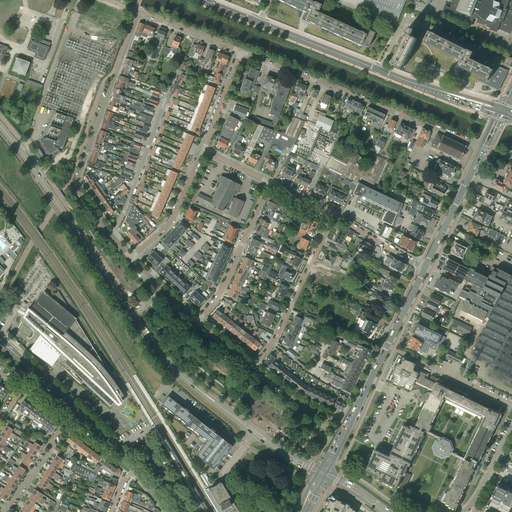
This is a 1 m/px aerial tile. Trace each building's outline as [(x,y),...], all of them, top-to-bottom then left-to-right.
[(44,6),(45,0),(22,0),(21,4),(19,4),(18,8),(33,13),(35,6),(37,7),(38,4),(44,6)] [(304,0),(278,0),(305,12),(302,18),(361,45),(361,44),(368,47),(374,33),(368,30),(365,36),(313,12),(314,9),(317,11),(320,5),(314,2),(313,4),(309,2),(304,0)] [(328,0),(395,27),(405,0),(413,0),(419,2),(419,0),(328,0)] [(511,35),(511,32),(511,0),(452,0),(447,14),(442,12),(442,13),(472,25),(474,18),(477,19),(476,22),(497,31),(498,29),(511,35)] [(141,32),(144,25),(138,23),(134,35),(138,37),(140,32),(141,32)] [(151,37),(154,29),(145,25),(141,36),(148,38),(149,36),(151,37)] [(466,51),(429,33),(426,32),(426,31),(416,26),(409,27),(408,29),(406,29),(403,34),(407,36),(402,45),(401,44),(400,47),(401,48),(392,65),(402,69),(417,39),(460,60),(458,66),(478,76),(477,79),(498,89),(506,71),(496,66),(493,71),(466,58),(467,57),(471,59),(474,52),(468,50),(465,56),(464,55),(466,51)] [(147,55),(155,58),(160,47),(159,47),(161,41),(162,41),(163,38),(165,33),(158,30),(156,36),(154,35),(151,44),(147,55)] [(178,48),(177,47),(181,39),(180,38),(178,37),(178,38),(175,36),(170,49),(170,50),(172,50),(172,51),(172,52),(173,53),(173,54),(174,54),(175,54),(176,54),(177,54),(178,54),(178,53),(179,53),(179,52),(179,51),(179,50),(179,49),(179,48),(178,48)] [(31,41),(28,49),(29,48),(36,51),(35,53),(36,53),(34,57),(44,61),(46,55),(49,48),(48,48),(50,43),(43,40),(42,43),(40,42),(39,44),(31,41)] [(190,49),(188,55),(192,57),(193,52),(201,55),(204,47),(196,45),(194,50),(190,49)] [(168,54),(170,50),(170,49),(165,47),(161,56),(165,58),(167,54),(168,54)] [(210,60),(214,51),(208,49),(205,59),(202,59),(199,66),(202,67),(204,63),(206,63),(208,59),(210,60)] [(510,65),(511,61),(511,58),(496,51),(494,56),(506,62),(506,63),(510,65)] [(217,73),(223,55),(218,53),(215,60),(218,61),(215,68),(216,68),(214,72),(216,73),(217,73)] [(217,73),(219,74),(220,69),(223,71),(229,57),(223,55),(217,73)] [(17,58),(12,71),(25,76),(30,63),(17,58)] [(132,61),(126,58),(123,65),(130,67),(132,64),(135,65),(136,61),(132,60),(132,61)] [(130,67),(123,65),(122,69),(133,73),(134,73),(136,74),(137,75),(138,73),(133,71),(130,69),(130,67)] [(253,86),(258,72),(250,69),(247,80),(244,79),(240,90),(247,92),(250,85),(253,86)] [(217,73),(216,73),(215,78),(213,83),(218,85),(219,82),(218,82),(221,75),(219,74),(217,73)] [(129,79),(119,76),(118,80),(132,85),(133,86),(134,84),(128,81),(129,79)] [(270,78),(266,76),(262,88),(270,91),(269,93),(274,94),(274,93),(275,94),(276,89),(279,90),(280,85),(278,85),(279,81),(275,79),(275,78),(271,76),(270,78)] [(132,85),(118,80),(116,84),(123,87),(127,88),(127,86),(131,88),(132,85)] [(281,82),(279,81),(278,85),(280,85),(279,90),(276,89),(275,94),(276,94),(274,100),(273,100),(271,105),(271,106),(268,114),(273,116),(273,117),(278,119),(283,104),(284,104),(291,85),(281,82)] [(298,95),(302,85),(300,84),(299,83),(298,83),(297,83),(294,90),(296,91),(294,95),(291,93),(288,99),(295,102),(298,96),(298,95)] [(123,87),(116,84),(115,88),(129,94),(130,91),(122,89),(123,87)] [(304,94),(306,86),(304,85),(302,85),(298,95),(298,96),(301,97),(303,93),(304,94)] [(291,110),(281,134),(295,139),(297,136),(302,139),(305,133),(305,131),(300,129),(306,116),(302,114),(310,96),(315,99),(318,91),(317,91),(317,90),(316,90),(315,90),(314,89),(313,91),(311,90),(310,93),(308,92),(307,96),(305,96),(298,112),(295,111),(291,110)] [(202,90),(201,93),(204,94),(203,96),(210,99),(213,93),(206,91),(205,91),(202,90)] [(123,96),(120,95),(113,93),(112,97),(124,101),(125,97),(123,96)] [(327,106),(331,97),(331,96),(328,95),(327,95),(324,94),(320,102),(318,101),(315,108),(319,110),(320,106),(326,108),(327,105),(327,106)] [(203,96),(201,102),(208,105),(210,99),(203,96)] [(127,102),(124,101),(112,97),(110,101),(120,104),(120,103),(126,105),(127,102)] [(348,113),(353,101),(352,100),(348,99),(343,110),(346,111),(344,114),(347,115),(348,113)] [(120,104),(110,101),(109,105),(123,110),(124,111),(124,108),(119,106),(120,104)] [(354,111),(358,103),(355,102),(353,101),(348,113),(350,114),(352,110),(354,111)] [(201,102),(199,108),(206,111),(208,105),(201,102)] [(359,117),(364,106),(360,104),(358,103),(354,111),(352,117),(355,119),(356,116),(359,117)] [(143,104),(141,108),(146,110),(152,112),(153,108),(143,104)] [(121,114),(123,110),(109,105),(107,109),(121,114)] [(232,114),(233,115),(244,119),(247,110),(235,105),(232,114)] [(367,107),(363,116),(366,118),(367,118),(367,119),(371,121),(376,111),(371,109),(367,107)] [(114,113),(106,111),(105,115),(120,121),(121,118),(113,116),(114,113)] [(371,122),(369,125),(375,128),(378,129),(380,124),(384,115),(380,113),(376,111),(371,121),(374,122),(374,123),(371,122)] [(197,113),(195,119),(202,122),(204,116),(197,113)] [(58,148),(62,150),(74,118),(66,115),(65,116),(61,128),(51,124),(50,127),(60,130),(56,141),(46,138),(39,142),(42,146),(41,147),(50,160),(60,153),(58,149),(58,148)] [(224,126),(237,132),(238,130),(244,119),(233,115),(232,117),(229,116),(224,126)] [(333,121),(324,117),(319,115),(314,127),(328,133),(333,121)] [(111,122),(103,119),(102,123),(117,129),(118,127),(112,125),(113,123),(111,122)] [(195,119),(193,125),(200,127),(202,122),(195,119)] [(391,132),(392,130),(396,122),(390,120),(386,129),(391,132)] [(117,129),(102,123),(100,128),(108,130),(108,129),(116,131),(117,129)] [(401,136),(406,126),(403,124),(403,125),(400,123),(395,133),(401,136)] [(190,124),(188,130),(190,131),(197,134),(200,127),(193,125),(190,124)] [(248,146),(243,155),(248,158),(247,160),(252,162),(252,163),(252,164),(253,164),(255,164),(259,156),(255,154),(254,155),(250,154),(253,148),(255,145),(258,138),(266,141),(283,150),(284,150),(286,146),(291,148),(295,139),(281,134),(258,125),(248,146)] [(237,132),(224,126),(219,137),(220,138),(216,145),(224,149),(228,141),(232,143),(234,139),(237,132)] [(406,126),(401,136),(408,140),(408,139),(410,140),(415,131),(409,128),(409,127),(406,126)] [(425,142),(427,143),(430,135),(429,134),(430,132),(429,132),(421,129),(415,145),(423,149),(425,142)] [(99,130),(98,135),(108,139),(113,141),(114,138),(108,136),(109,133),(99,130)] [(242,132),(238,130),(237,132),(234,139),(238,141),(236,145),(235,145),(233,149),(234,149),(232,153),(239,156),(243,148),(239,146),(243,137),(240,136),(242,132)] [(431,144),(431,146),(436,149),(435,149),(436,149),(439,151),(438,154),(442,156),(443,153),(444,153),(447,154),(447,155),(448,155),(451,156),(450,157),(451,157),(451,156),(453,157),(455,158),(454,159),(455,159),(455,158),(458,160),(458,161),(459,161),(459,160),(460,156),(463,158),(464,156),(465,153),(466,151),(463,150),(465,147),(466,147),(466,146),(465,146),(462,145),(462,144),(461,144),(461,145),(458,143),(458,142),(457,143),(454,141),(454,140),(453,141),(450,139),(451,139),(450,138),(450,139),(449,138),(450,138),(447,137),(446,137),(443,136),(443,135),(442,136),(437,133),(437,134),(434,139),(431,144)] [(184,139),(184,140),(191,142),(193,137),(187,134),(184,139)] [(183,142),(182,145),(188,148),(191,142),(184,140),(184,139),(182,138),(181,141),(183,142)] [(96,139),(94,144),(107,148),(109,149),(110,147),(106,145),(107,143),(103,142),(96,139)] [(381,149),(385,142),(378,139),(375,146),(380,148),(381,149)] [(409,142),(405,149),(410,151),(415,142),(412,141),(411,143),(409,142)] [(182,145),(179,150),(186,153),(188,148),(182,145)] [(283,150),(277,160),(279,161),(278,164),(282,166),(283,164),(287,156),(291,148),(286,146),(284,150),(283,150)] [(334,147),(331,154),(338,157),(341,151),(334,147)] [(93,148),(91,152),(102,156),(103,153),(99,152),(100,150),(93,148)] [(37,150),(36,151),(42,159),(43,158),(44,157),(39,149),(37,150)] [(178,153),(177,156),(184,159),(186,153),(179,150),(177,149),(176,152),(178,153)] [(331,154),(323,169),(332,173),(335,175),(346,180),(355,185),(357,183),(359,178),(374,186),(387,159),(377,154),(374,153),(371,160),(368,159),(366,164),(368,165),(367,166),(356,161),(355,165),(352,163),(349,162),(351,157),(346,155),(343,160),(338,157),(331,154)] [(356,154),(352,163),(355,165),(356,161),(357,160),(360,162),(362,157),(359,156),(356,154)] [(267,162),(265,167),(272,170),(274,167),(276,165),(275,164),(276,163),(269,160),(270,157),(266,155),(263,160),(267,162)] [(90,156),(88,160),(104,166),(105,164),(96,160),(97,158),(90,156)] [(177,156),(175,161),(181,164),(184,159),(177,156)] [(432,171),(449,179),(451,175),(452,176),(454,172),(453,171),(455,167),(438,159),(432,171)] [(181,164),(175,161),(172,167),(179,170),(181,164)] [(284,171),(282,175),(287,178),(286,179),(289,180),(289,179),(294,170),(286,166),(286,167),(285,166),(283,170),(284,171)] [(298,175),(295,182),(300,184),(303,178),(306,174),(302,172),(303,170),(299,168),(296,174),(298,175)] [(511,168),(503,183),(511,187),(511,168)] [(404,180),(408,172),(401,169),(397,177),(404,180)] [(99,170),(97,170),(95,171),(96,172),(92,175),(90,172),(83,177),(87,182),(95,176),(100,172),(101,171),(99,170)] [(170,171),(168,176),(175,179),(177,174),(170,171)] [(95,176),(87,182),(90,186),(96,182),(94,179),(96,178),(95,176)] [(166,182),(172,185),(175,179),(168,176),(166,182)] [(244,202),(235,198),(234,199),(232,197),(235,191),(237,192),(240,185),(220,176),(217,182),(220,183),(212,200),(199,193),(196,200),(207,205),(206,207),(212,210),(214,206),(223,210),(222,211),(227,214),(236,218),(244,202)] [(303,178),(300,184),(306,187),(309,181),(303,178)] [(502,185),(503,183),(496,179),(492,187),(495,188),(499,190),(500,188),(503,190),(505,186),(502,185)] [(346,180),(345,183),(350,185),(348,189),(353,191),(355,185),(346,180)] [(90,186),(93,191),(99,187),(100,187),(103,184),(104,183),(103,181),(98,184),(96,182),(90,186)] [(438,194),(441,196),(441,195),(443,195),(444,193),(443,192),(443,191),(444,190),(445,187),(442,185),(440,184),(440,185),(438,184),(438,183),(432,181),(428,189),(431,190),(431,191),(438,194)] [(166,182),(163,187),(170,190),(172,185),(166,182)] [(316,184),(313,191),(317,193),(321,185),(322,184),(319,182),(318,182),(317,184),(316,184)] [(358,183),(353,194),(355,195),(358,196),(387,210),(386,212),(385,212),(381,221),(391,225),(401,203),(358,183)] [(93,191),(97,195),(103,191),(106,189),(103,184),(100,187),(99,187),(93,191)] [(321,185),(317,193),(323,196),(324,193),(325,190),(327,191),(330,186),(326,184),(325,187),(321,185)] [(161,193),(167,196),(170,190),(163,187),(160,186),(157,191),(161,193)] [(331,190),(327,198),(328,198),(330,199),(333,200),(337,192),(331,190)] [(338,190),(337,192),(333,200),(340,204),(341,202),(342,202),(345,197),(346,194),(338,190)] [(103,191),(97,195),(100,200),(106,196),(103,191)] [(485,195),(484,197),(493,202),(495,198),(498,199),(500,195),(495,192),(493,195),(486,191),(485,194),(485,195)] [(161,193),(158,198),(165,201),(167,196),(161,193)] [(106,196),(100,200),(103,205),(109,200),(108,198),(110,196),(108,194),(106,196)] [(126,199),(124,196),(118,201),(115,203),(116,205),(122,201),(124,204),(126,199)] [(422,202),(421,203),(423,204),(430,207),(435,209),(438,203),(425,197),(424,199),(423,199),(422,202)] [(494,206),(492,205),(493,202),(484,197),(483,200),(482,199),(481,202),(493,208),(494,206)] [(158,198),(156,204),(163,207),(165,201),(158,198)] [(269,202),(266,208),(274,212),(276,207),(287,213),(289,207),(284,205),(285,203),(275,198),(274,200),(272,203),(269,202)] [(109,200),(103,205),(107,209),(113,205),(109,200)] [(410,206),(411,207),(428,216),(431,217),(431,215),(432,216),(434,212),(433,211),(424,206),(412,201),(410,206)] [(126,234),(130,239),(138,232),(135,229),(136,228),(134,226),(144,217),(132,203),(125,221),(125,222),(126,221),(132,227),(130,229),(130,230),(126,234)] [(156,204),(154,210),(160,212),(163,207),(156,204)] [(110,214),(116,210),(114,207),(113,205),(107,209),(110,214)] [(502,214),(501,216),(506,219),(510,211),(511,208),(506,206),(505,208),(502,214)] [(419,225),(424,227),(425,226),(426,226),(427,223),(428,223),(430,218),(428,217),(428,216),(411,207),(408,213),(414,216),(413,217),(411,220),(413,221),(419,225)] [(189,208),(187,213),(196,217),(199,212),(189,208)] [(266,208),(263,214),(266,215),(269,216),(272,218),(271,221),(276,223),(278,218),(280,214),(274,212),(266,208)] [(493,217),(490,215),(478,209),(478,210),(477,210),(476,213),(476,214),(473,212),(471,215),(474,217),(474,218),(475,219),(483,223),(483,224),(488,227),(490,222),(493,217)] [(160,212),(154,210),(151,215),(158,218),(160,212)] [(187,213),(185,217),(194,222),(196,217),(187,213)] [(306,225),(315,229),(317,223),(303,216),(302,219),(308,222),(306,225)] [(261,219),(259,225),(266,228),(270,230),(271,228),(272,228),(273,228),(274,228),(275,227),(275,226),(277,223),(276,223),(271,221),(270,223),(267,222),(264,221),(261,219)] [(181,222),(177,226),(186,234),(189,230),(181,222)] [(497,236),(498,233),(489,228),(480,224),(479,226),(472,222),(471,223),(471,222),(469,225),(470,225),(469,227),(468,227),(467,229),(468,230),(467,231),(477,236),(478,233),(488,238),(489,236),(501,242),(502,239),(497,236)] [(302,223),(298,232),(304,235),(306,231),(312,234),(315,229),(306,225),(302,223)] [(228,224),(226,229),(236,234),(238,229),(228,224)] [(410,235),(419,240),(419,239),(420,240),(422,237),(421,236),(421,235),(422,232),(418,230),(418,228),(414,226),(410,224),(407,229),(411,231),(410,235)] [(259,225),(255,233),(258,234),(262,236),(260,239),(267,242),(273,244),(274,241),(267,238),(270,230),(266,228),(259,225)] [(186,234),(177,226),(173,230),(181,237),(185,233),(186,234)] [(335,235),(345,239),(346,236),(349,238),(350,237),(351,237),(353,233),(354,234),(345,228),(344,230),(342,230),(342,231),(338,229),(338,230),(337,231),(335,233),(336,234),(335,235)] [(226,229),(224,234),(225,235),(226,234),(234,238),(236,234),(226,229)] [(173,230),(170,234),(178,242),(177,241),(181,237),(173,230)] [(140,235),(138,232),(130,239),(134,244),(137,241),(138,242),(143,238),(140,235)] [(304,235),(298,232),(296,236),(301,238),(298,243),(297,243),(295,247),(304,251),(309,241),(302,238),(304,235)] [(170,234),(166,238),(174,246),(178,242),(170,234)] [(225,235),(223,239),(232,243),(234,238),(226,234),(225,235)] [(343,243),(345,239),(335,235),(335,236),(334,236),(333,239),(333,240),(333,241),(338,243),(336,247),(346,251),(346,249),(347,248),(345,246),(346,245),(343,243)] [(402,236),(398,245),(400,246),(400,247),(402,248),(403,247),(411,251),(416,242),(411,240),(411,239),(408,238),(407,238),(402,236)] [(23,242),(20,238),(14,243),(18,247),(23,242)] [(171,250),(174,246),(166,238),(162,242),(165,245),(167,246),(170,249),(171,250)] [(252,239),(249,246),(258,249),(260,251),(262,245),(263,243),(257,240),(257,241),(255,240),(252,239)] [(369,252),(370,249),(371,246),(369,245),(369,244),(367,243),(366,243),(362,241),(361,244),(360,244),(360,245),(359,248),(367,253),(365,257),(369,259),(372,253),(369,252)] [(267,242),(266,246),(277,250),(278,247),(273,244),(267,242)] [(221,244),(219,249),(229,253),(231,248),(221,244)] [(461,247),(455,244),(453,248),(454,248),(452,253),(456,255),(461,258),(462,257),(467,259),(468,257),(463,255),(464,253),(467,254),(468,250),(466,249),(467,247),(462,244),(461,247)] [(282,245),(279,252),(283,254),(284,252),(292,255),(294,251),(282,245)] [(249,246),(247,251),(252,254),(250,256),(254,258),(256,254),(254,253),(255,253),(256,253),(258,249),(249,246)] [(216,253),(226,258),(229,253),(219,249),(220,249),(218,254),(216,253)] [(148,261),(151,263),(159,254),(155,250),(147,258),(149,260),(148,261)] [(216,253),(214,258),(224,263),(226,258),(216,253)] [(342,258),(339,257),(330,253),(329,255),(329,256),(329,257),(326,256),(325,257),(324,257),(323,259),(324,260),(323,262),(332,266),(334,263),(336,264),(337,261),(341,262),(342,258)] [(164,258),(159,254),(151,263),(153,265),(154,265),(156,267),(161,261),(163,263),(168,259),(165,257),(164,258)] [(383,264),(398,271),(401,272),(402,269),(404,270),(406,265),(394,259),(394,258),(388,255),(387,257),(386,258),(386,259),(383,264)] [(291,265),(293,266),(292,268),(296,269),(301,258),(295,256),(293,261),(290,259),(288,263),(291,265)] [(244,257),(242,263),(255,269),(256,266),(253,265),(255,262),(244,257)] [(215,259),(213,263),(222,268),(224,263),(214,258),(215,259)] [(469,293),(468,293),(466,292),(462,290),(459,296),(465,299),(458,315),(485,328),(476,345),(472,354),(495,365),(489,376),(511,386),(510,386),(511,386),(511,275),(492,266),(487,277),(475,271),(475,270),(477,270),(477,265),(475,265),(471,266),(469,268),(448,258),(445,262),(447,263),(444,269),(449,272),(473,283),(469,293)] [(170,261),(168,259),(163,263),(165,266),(159,272),(163,276),(171,267),(167,264),(170,261)] [(212,263),(209,268),(220,273),(222,268),(213,263),(212,263)] [(242,263),(239,268),(250,273),(251,269),(254,271),(255,269),(242,263)] [(386,279),(395,284),(398,279),(394,277),(395,276),(389,273),(390,272),(386,270),(387,268),(380,265),(378,270),(385,273),(384,274),(387,276),(386,279)] [(167,280),(175,271),(171,267),(163,276),(167,280)] [(317,274),(328,279),(331,274),(333,275),(335,271),(326,267),(324,270),(320,268),(320,269),(319,269),(317,272),(318,273),(317,274)] [(209,268),(207,273),(218,278),(220,273),(209,268)] [(239,268),(237,274),(250,279),(251,277),(248,276),(250,273),(239,268)] [(281,271),(278,276),(281,278),(284,279),(285,280),(290,282),(291,279),(292,279),(293,276),(293,275),(289,272),(284,270),(284,272),(281,271)] [(178,277),(181,273),(180,271),(178,273),(175,271),(167,280),(171,283),(178,277)] [(206,279),(205,281),(211,284),(212,281),(215,283),(218,278),(207,273),(205,278),(206,279)] [(237,274),(235,279),(243,283),(244,283),(246,280),(249,281),(250,279),(237,274)] [(328,279),(317,274),(317,275),(316,275),(314,278),(315,278),(315,280),(318,281),(317,285),(326,289),(328,285),(326,284),(328,279)] [(178,277),(171,283),(175,287),(181,280),(178,277)] [(175,287),(179,291),(187,282),(183,278),(181,280),(175,287)] [(457,285),(443,278),(441,281),(438,279),(435,286),(448,292),(451,285),(456,287),(457,285)] [(235,279),(232,285),(245,290),(248,291),(249,289),(243,286),(244,283),(243,283),(235,279)] [(363,284),(358,281),(352,279),(350,282),(361,287),(363,284)] [(376,285),(387,291),(388,289),(392,291),(395,284),(386,279),(384,283),(382,282),(380,285),(377,284),(376,285)] [(191,286),(187,282),(179,291),(183,295),(189,288),(192,290),(197,284),(195,282),(191,286)] [(277,282),(277,283),(275,286),(286,291),(287,287),(277,282)] [(197,284),(192,290),(194,292),(189,298),(191,300),(190,300),(193,303),(201,293),(197,289),(199,286),(197,284)] [(232,285),(230,290),(239,294),(240,291),(244,292),(245,290),(232,285)] [(275,294),(282,297),(286,291),(275,286),(274,289),(277,290),(275,294)] [(230,290),(227,296),(240,301),(241,299),(237,298),(239,294),(230,290)] [(122,401),(120,397),(123,396),(119,389),(115,383),(111,377),(106,371),(102,366),(103,364),(76,320),(77,319),(71,314),(71,313),(58,291),(52,298),(44,291),(28,310),(28,309),(27,311),(26,310),(23,315),(24,316),(43,335),(34,347),(49,358),(47,360),(55,366),(58,363),(64,367),(64,368),(80,384),(83,381),(111,407),(115,401),(118,404),(122,401)] [(384,301),(385,299),(377,295),(368,291),(366,294),(373,297),(373,298),(375,299),(373,302),(372,301),(370,305),(371,306),(382,311),(386,302),(384,301)] [(206,298),(201,293),(193,303),(195,305),(196,304),(198,306),(206,298)] [(446,301),(448,298),(439,294),(438,297),(432,294),(431,295),(429,296),(429,299),(429,300),(439,305),(440,302),(443,303),(445,300),(446,301)] [(266,305),(276,310),(279,305),(269,300),(266,305)] [(439,305),(429,300),(428,301),(428,300),(426,302),(426,305),(426,306),(432,309),(430,312),(434,314),(437,315),(440,309),(437,308),(439,305)] [(216,321),(221,324),(227,317),(227,316),(225,315),(225,314),(228,310),(226,308),(222,314),(216,321)] [(430,312),(424,309),(424,310),(423,310),(422,311),(421,314),(422,314),(421,315),(434,321),(437,323),(439,319),(435,318),(437,315),(434,314),(430,312)] [(222,314),(217,310),(212,317),(214,318),(214,319),(215,320),(216,320),(216,321),(222,314)] [(266,312),(264,317),(271,321),(274,315),(266,312)] [(370,335),(376,324),(367,320),(369,315),(363,312),(360,319),(364,321),(360,330),(361,330),(360,333),(364,334),(365,332),(370,335)] [(226,328),(231,332),(236,325),(236,324),(237,323),(237,322),(235,321),(235,320),(237,317),(236,316),(231,321),(226,328)] [(295,316),(293,322),(300,325),(302,326),(304,323),(305,321),(311,324),(313,321),(304,317),(302,319),(297,317),(295,316)] [(231,321),(227,317),(221,324),(223,326),(223,327),(225,328),(226,328),(231,321)] [(271,321),(264,317),(261,323),(269,327),(269,326),(270,327),(271,324),(270,324),(271,321)] [(472,328),(454,319),(451,326),(457,329),(457,330),(462,333),(462,332),(469,335),(472,328)] [(236,325),(231,332),(233,333),(233,334),(234,335),(235,335),(235,336),(241,329),(238,326),(242,321),(240,320),(236,325)] [(291,324),(290,327),(297,331),(300,332),(302,326),(300,325),(293,322),(291,324)] [(415,328),(413,333),(415,334),(438,345),(441,347),(445,337),(441,335),(422,326),(417,324),(415,328)] [(243,326),(241,329),(235,336),(240,339),(246,332),(243,330),(245,328),(243,326)] [(290,327),(287,333),(297,338),(300,332),(297,331),(290,327)] [(269,333),(266,331),(263,330),(258,336),(263,340),(269,333)] [(245,343),(250,347),(255,340),(252,338),(256,332),(255,331),(250,336),(245,343)] [(250,336),(246,332),(240,339),(242,341),(242,342),(244,343),(245,343),(250,336)] [(286,335),(285,338),(285,339),(292,342),(294,339),(297,340),(300,342),(301,339),(297,338),(287,333),(286,336),(286,335)] [(408,341),(407,344),(408,345),(425,354),(429,347),(431,347),(430,348),(435,351),(436,350),(438,345),(415,334),(414,337),(412,336),(410,341),(408,341)] [(323,341),(322,341),(325,337),(320,335),(317,340),(321,344),(323,341)] [(255,340),(250,347),(252,349),(253,350),(254,350),(254,351),(262,341),(260,339),(258,342),(255,340)] [(285,339),(282,344),(292,349),(294,346),(297,347),(298,345),(292,342),(285,339)] [(339,343),(335,341),(333,340),(329,349),(334,352),(335,352),(337,347),(343,349),(344,346),(343,345),(339,343)] [(346,345),(354,348),(356,344),(348,340),(348,341),(346,345)] [(367,357),(370,350),(361,346),(358,352),(367,357)] [(286,352),(289,354),(294,358),(296,356),(288,349),(286,352)] [(275,358),(277,355),(279,353),(277,351),(273,356),(272,356),(270,354),(264,362),(264,363),(268,366),(269,366),(273,360),(275,358)] [(449,351),(446,356),(446,357),(449,358),(448,359),(449,360),(450,360),(451,361),(452,359),(460,364),(461,362),(463,363),(465,359),(463,358),(460,356),(449,351)] [(354,354),(352,357),(354,359),(364,363),(367,357),(358,352),(357,355),(354,354)] [(391,381),(391,382),(393,383),(394,382),(399,385),(400,385),(405,388),(405,387),(406,385),(407,384),(410,385),(409,387),(410,386),(411,386),(413,386),(415,381),(420,371),(420,370),(417,369),(417,368),(415,371),(414,370),(413,369),(416,364),(411,362),(411,361),(410,361),(405,359),(405,358),(404,357),(402,357),(402,358),(402,359),(402,360),(402,361),(401,364),(398,363),(396,367),(397,368),(396,370),(395,370),(393,375),(395,376),(393,379),(391,380),(391,381)] [(340,358),(339,361),(350,366),(360,371),(362,365),(364,363),(354,359),(353,361),(352,363),(340,358)] [(269,366),(274,370),(278,364),(273,360),(269,366)] [(279,374),(283,368),(285,366),(280,362),(278,364),(274,370),(279,374)] [(322,363),(320,368),(321,368),(329,372),(332,367),(322,363)] [(347,372),(346,374),(356,379),(358,375),(360,371),(350,366),(349,370),(348,372),(347,372)] [(283,378),(288,372),(283,368),(279,374),(283,378)] [(376,449),(374,453),(376,454),(373,461),(371,460),(367,467),(369,468),(368,471),(375,475),(375,474),(377,475),(376,478),(380,480),(381,478),(386,480),(387,481),(386,483),(393,487),(395,484),(398,486),(401,480),(401,479),(401,478),(402,476),(403,476),(405,473),(405,472),(407,469),(404,468),(406,465),(408,466),(410,462),(411,462),(412,459),(410,457),(413,451),(416,452),(419,445),(417,444),(419,439),(420,437),(422,439),(424,435),(421,433),(420,433),(421,430),(422,431),(426,432),(430,435),(434,436),(435,437),(436,438),(437,438),(436,440),(436,441),(434,444),(434,445),(433,447),(435,454),(442,458),(445,457),(447,456),(449,455),(450,454),(451,453),(460,458),(460,459),(455,468),(458,469),(450,487),(446,493),(445,492),(441,500),(446,502),(446,504),(449,505),(449,506),(451,508),(452,508),(453,507),(456,508),(456,510),(472,476),(474,477),(475,477),(477,473),(478,471),(477,471),(476,470),(476,469),(472,468),(474,466),(476,464),(477,464),(496,424),(501,414),(497,411),(496,411),(497,409),(495,408),(494,410),(489,408),(492,403),(483,399),(479,397),(474,395),(469,392),(451,383),(449,387),(444,384),(445,383),(444,383),(443,382),(442,384),(437,382),(437,381),(438,379),(431,375),(429,380),(427,379),(429,374),(426,373),(426,374),(420,371),(415,381),(433,390),(431,393),(428,392),(427,395),(426,395),(425,398),(426,398),(424,401),(427,402),(420,416),(415,425),(416,425),(416,424),(420,426),(419,427),(420,427),(419,430),(411,425),(411,426),(410,425),(409,428),(408,427),(407,426),(404,425),(402,429),(404,430),(401,436),(399,435),(395,442),(398,444),(395,450),(392,449),(390,453),(392,453),(391,457),(387,455),(386,458),(383,456),(384,454),(385,454),(381,452),(379,451),(379,450),(378,450),(377,450),(376,449)] [(283,378),(288,382),(293,376),(288,372),(283,378)] [(329,372),(327,377),(334,380),(332,384),(340,388),(346,391),(349,393),(353,384),(342,379),(329,372)] [(344,375),(342,379),(353,384),(356,379),(346,374),(345,376),(344,375)] [(293,386),(298,380),(293,376),(288,382),(293,386)] [(293,386),(298,389),(303,384),(298,380),(293,386)] [(303,394),(309,396),(313,388),(315,385),(312,383),(311,386),(311,387),(307,386),(307,387),(303,394)] [(303,394),(307,387),(303,384),(298,389),(303,394)] [(313,388),(309,396),(314,399),(318,391),(319,390),(316,389),(316,390),(313,388)] [(318,391),(314,399),(320,402),(324,394),(324,393),(322,391),(321,392),(318,391)] [(324,394),(320,402),(325,404),(329,396),(330,395),(327,394),(327,395),(324,394)] [(347,398),(339,394),(338,396),(333,406),(342,411),(345,404),(344,404),(347,398)] [(329,396),(325,404),(331,407),(335,398),(330,395),(329,396)] [(164,406),(200,435),(198,439),(201,441),(203,443),(204,444),(196,454),(203,460),(204,459),(207,461),(206,463),(213,469),(216,465),(215,464),(219,459),(221,460),(224,455),(223,454),(227,449),(228,450),(232,446),(222,438),(221,436),(220,435),(218,435),(210,429),(209,430),(208,429),(209,428),(205,425),(205,426),(195,419),(196,418),(193,415),(192,416),(182,408),(183,407),(179,405),(178,406),(169,398),(170,397),(168,396),(167,397),(162,403),(165,405),(164,406)] [(23,401),(19,407),(21,408),(20,412),(22,413),(29,404),(23,401)] [(29,404),(22,413),(22,414),(25,416),(27,417),(29,415),(34,408),(29,404)] [(39,412),(34,408),(29,415),(35,418),(39,412)] [(39,423),(44,416),(39,412),(35,418),(33,421),(35,422),(34,424),(37,426),(39,423)] [(45,426),(50,420),(44,416),(39,423),(42,425),(41,427),(43,429),(45,426)] [(50,420),(45,426),(47,428),(47,429),(49,431),(55,424),(50,420)] [(114,422),(116,430),(125,427),(122,420),(114,422)] [(7,426),(3,431),(12,436),(13,437),(15,438),(17,439),(19,437),(14,434),(11,432),(13,429),(7,426)] [(3,431),(0,436),(6,440),(8,437),(11,439),(13,437),(12,436),(3,431)] [(71,435),(66,441),(68,442),(66,444),(69,447),(76,438),(71,435)] [(70,457),(76,449),(81,442),(76,438),(69,447),(65,453),(68,455),(66,457),(68,459),(68,458),(69,458),(70,456),(70,457)] [(37,451),(41,446),(35,442),(33,445),(30,443),(29,445),(37,451)] [(76,449),(81,452),(86,446),(81,442),(76,449)] [(27,447),(30,449),(28,452),(34,456),(37,451),(29,445),(27,447)] [(81,452),(85,456),(90,449),(86,446),(81,452)] [(90,460),(91,460),(95,453),(90,449),(85,456),(88,457),(87,458),(90,460)] [(34,456),(28,452),(26,455),(23,453),(22,455),(31,461),(34,456)] [(91,460),(95,463),(96,463),(100,457),(95,453),(91,460)] [(20,458),(23,459),(21,462),(27,466),(31,461),(22,455),(20,458)] [(57,455),(54,460),(62,466),(64,464),(61,462),(63,459),(57,455)] [(54,460),(50,465),(56,469),(58,467),(63,470),(64,468),(62,466),(54,460)] [(107,471),(111,465),(106,461),(101,467),(99,469),(101,471),(103,468),(107,471)] [(99,469),(101,467),(98,464),(98,465),(92,472),(95,473),(99,469)] [(57,474),(54,472),(56,469),(50,465),(47,471),(56,476),(57,474)] [(92,472),(88,470),(84,468),(80,467),(76,465),(74,469),(73,473),(93,482),(96,474),(95,473),(92,472)] [(117,469),(111,465),(107,471),(112,475),(117,469)] [(12,468),(22,474),(25,469),(19,466),(17,468),(13,466),(12,468)] [(13,476),(18,480),(22,474),(12,468),(10,470),(14,473),(13,476)] [(51,477),(54,479),(56,476),(47,471),(44,476),(50,480),(51,477)] [(15,485),(18,480),(13,476),(11,478),(5,475),(3,477),(6,479),(15,485)] [(44,476),(40,481),(49,486),(50,484),(48,482),(50,480),(44,476)] [(8,483),(6,486),(12,490),(15,485),(6,479),(3,477),(2,479),(8,483)] [(40,481),(37,486),(43,490),(45,487),(48,489),(49,486),(40,481)] [(106,488),(113,491),(113,490),(113,491),(115,488),(114,488),(115,486),(108,483),(107,484),(99,481),(98,484),(106,487),(106,488)] [(220,482),(209,489),(217,503),(221,510),(222,511),(238,511),(236,508),(236,507),(234,504),(233,503),(233,502),(231,502),(229,499),(230,498),(220,482)] [(0,488),(0,489),(8,495),(12,490),(6,486),(4,489),(1,487),(0,488)] [(511,492),(499,486),(485,511),(508,511),(511,506),(511,492)] [(0,494),(0,496),(5,500),(8,495),(0,489),(0,492),(1,493),(0,494)] [(35,489),(31,494),(40,500),(42,498),(39,496),(41,493),(35,489)] [(137,495),(130,492),(127,491),(126,493),(125,495),(132,498),(139,501),(140,498),(138,498),(136,497),(137,495)] [(110,499),(111,496),(100,492),(99,494),(103,496),(102,498),(109,501),(110,499)] [(40,500),(31,494),(28,499),(34,503),(36,500),(39,502),(40,500)] [(130,501),(145,507),(147,504),(146,504),(139,501),(132,498),(125,495),(124,498),(123,500),(130,502),(130,501)] [(204,511),(196,497),(195,496),(194,496),(191,498),(192,501),(199,511),(204,511)] [(355,511),(354,511),(352,511),(351,511),(352,509),(348,506),(347,506),(344,504),(345,503),(330,496),(330,497),(328,500),(327,499),(325,504),(329,505),(328,508),(326,507),(324,508),(322,511),(355,511)] [(107,507),(108,503),(97,498),(96,500),(92,499),(91,500),(96,502),(107,507)] [(35,508),(32,506),(34,503),(28,499),(25,504),(33,510),(35,508)] [(94,507),(105,511),(107,507),(96,502),(95,505),(94,507)]
